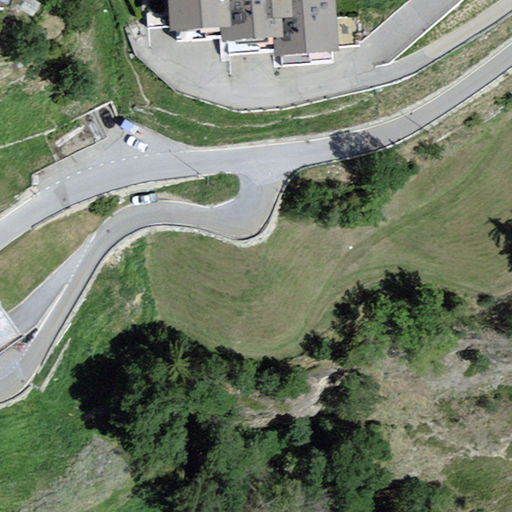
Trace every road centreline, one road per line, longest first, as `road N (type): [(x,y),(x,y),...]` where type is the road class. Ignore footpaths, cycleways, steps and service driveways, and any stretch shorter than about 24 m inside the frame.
road 1 (residential): [(274,156),(211,223),(149,215),(116,221),(89,246),(0,377)]
road 2 (unclassified): [(274,156),(103,180),(52,198),(0,233)]
road 3 (unclassified): [(511,54),(415,121),(369,139),(274,156)]
